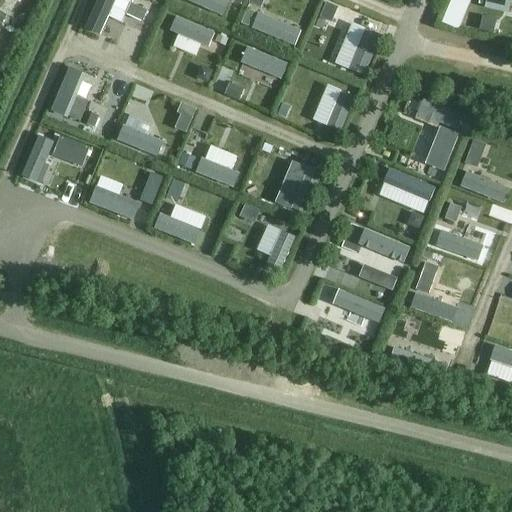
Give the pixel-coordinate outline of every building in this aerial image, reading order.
[(468,0),(467,6),(480,9),(482,0),(468,0)] [(511,0),(494,0),(492,8),(509,13),(511,4),(511,0)] [(0,18),(10,23),(15,10),(0,3),(0,18)] [(495,21),(483,18),(481,30),(492,33),(495,21)] [(352,187),(366,192),(379,148),(366,143),(352,187)] [(330,233),(345,238),(358,199),(343,194),(330,233)]
